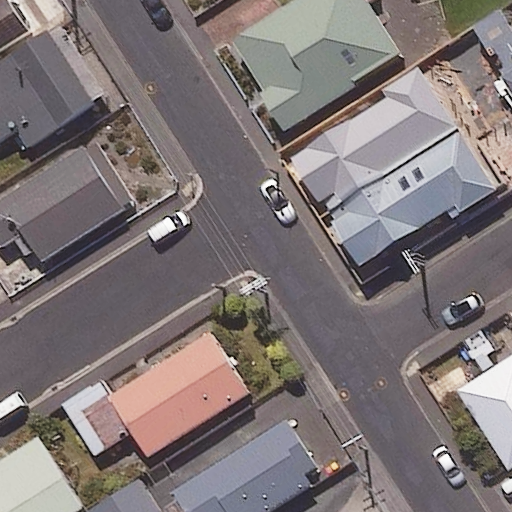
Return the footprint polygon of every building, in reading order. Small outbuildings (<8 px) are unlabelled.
[(18,0),(0,0),(0,42),(33,22),(18,0)] [(361,0),(314,0),(239,47),(291,130),(401,63),(361,0)] [(511,71),(511,31),(503,17),(476,34),(503,77),(511,71)] [(59,31),(0,65),(0,81),(37,144),(103,105),(59,31)] [(430,82),(307,159),(376,267),(498,191),(430,82)] [(93,144),(12,194),(50,256),(132,206),(93,144)] [(216,328),(115,386),(151,450),(253,391),(216,328)] [(511,353),(461,385),(511,465),(511,464),(511,353)] [(291,416),(181,485),(198,511),(252,511),(324,466),(291,416)] [(46,432),(0,457),(0,511),(72,511),(88,503),(46,432)] [(164,511),(145,480),(97,510),(97,511),(164,511)]
